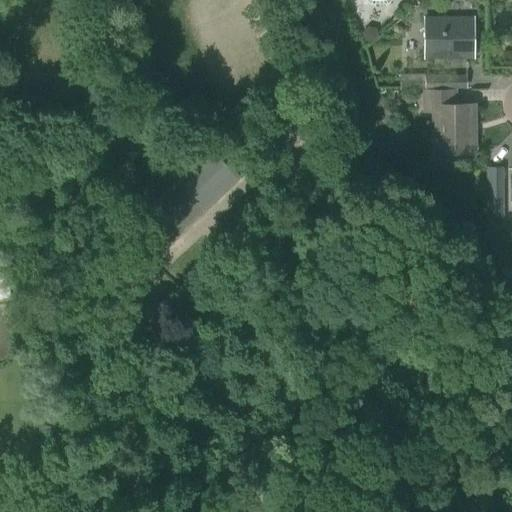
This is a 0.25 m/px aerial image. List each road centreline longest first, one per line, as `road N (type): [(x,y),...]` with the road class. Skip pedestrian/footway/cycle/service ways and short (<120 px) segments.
road 1 (track): [(0,173),(155,314),(246,414),(248,450),(231,490)]
road 2 (residential): [(305,159),(248,0)]
